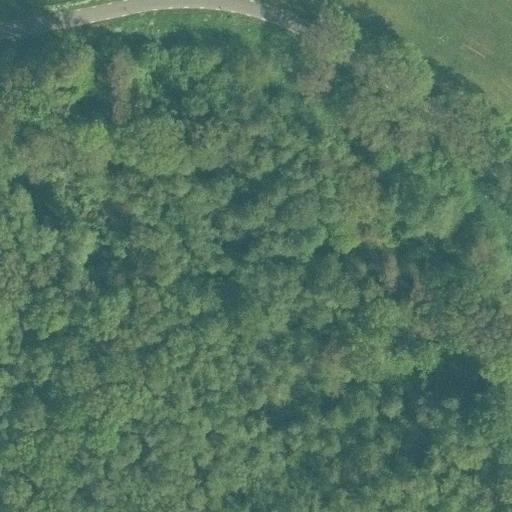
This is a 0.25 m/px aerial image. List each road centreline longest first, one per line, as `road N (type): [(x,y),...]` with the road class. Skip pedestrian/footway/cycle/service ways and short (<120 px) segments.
road 1 (unclassified): [(215,0),(277,16),(397,83),(485,151),(511,189)]
road 2 (unclassified): [(0,29),(165,0)]
